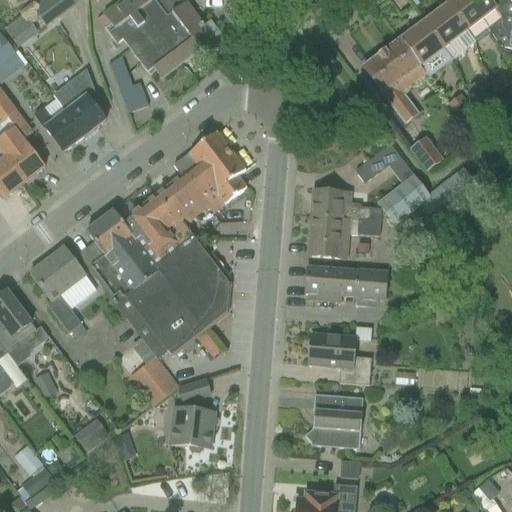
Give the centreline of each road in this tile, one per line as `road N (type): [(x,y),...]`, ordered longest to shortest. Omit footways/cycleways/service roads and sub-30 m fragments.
road 1 (tertiary): [(250,511),(279,98)]
road 2 (residential): [(0,267),(198,116),(241,97),(279,98)]
